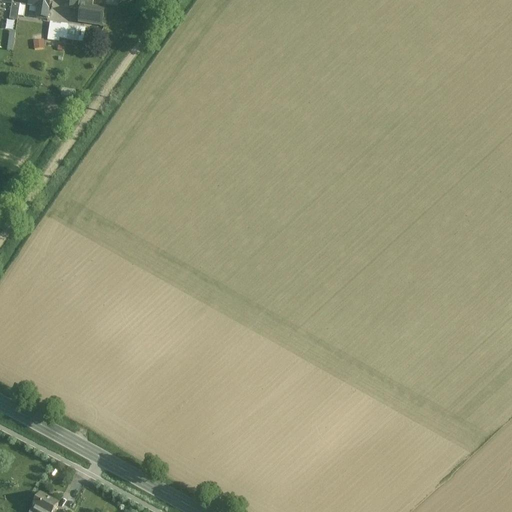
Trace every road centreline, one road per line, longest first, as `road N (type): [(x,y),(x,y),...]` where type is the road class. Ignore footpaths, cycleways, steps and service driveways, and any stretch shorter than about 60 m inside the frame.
road 1 (track): [(174,0),(0,246)]
road 2 (secondary): [(198,511),(0,405)]
